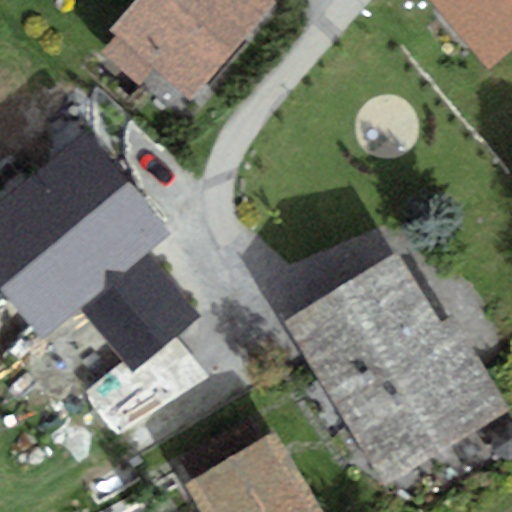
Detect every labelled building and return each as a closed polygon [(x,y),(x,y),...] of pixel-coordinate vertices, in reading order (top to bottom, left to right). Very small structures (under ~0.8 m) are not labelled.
[(265,0),(172,0),(112,64),(152,103),(168,87),(203,120),(293,26),(266,1),(265,0)] [(511,0),(435,0),(506,81),(511,75),(511,0)] [(0,220),(0,296),(48,357),(89,325),(164,419),(210,383),(183,348),(209,328),(158,264),(180,247),(98,144),(0,220)] [(422,265),(304,330),(398,501),(511,437),(511,403),(472,331),(462,336),(422,265)] [(329,511),(294,447),(204,496),(213,511),(329,511)]
